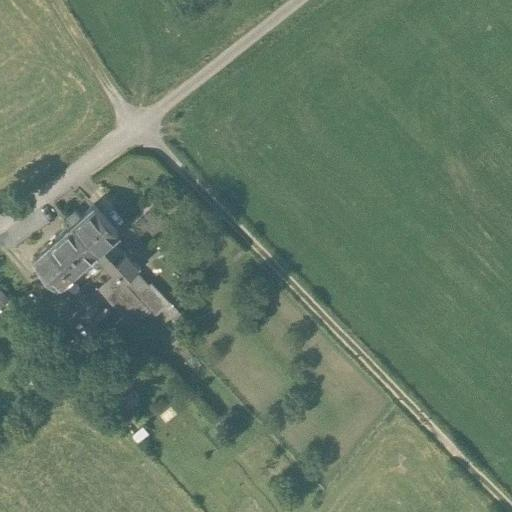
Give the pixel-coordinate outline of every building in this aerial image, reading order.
[(72,223),(96,250),(104,242),(117,230),(93,204),(72,223)] [(96,250),(72,223),(48,244),(72,271),(96,250)] [(104,242),(96,250),(140,295),(149,285),(137,272),(141,268),(123,250),(117,256),(104,242)] [(72,271),(48,244),(34,257),(58,284),(72,271)] [(0,304),(9,297),(0,286),(0,304)]
